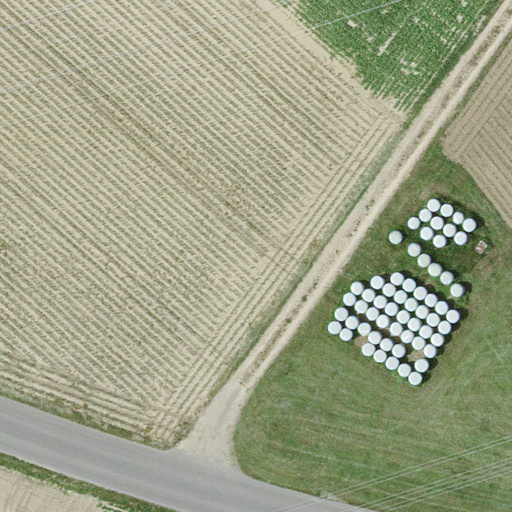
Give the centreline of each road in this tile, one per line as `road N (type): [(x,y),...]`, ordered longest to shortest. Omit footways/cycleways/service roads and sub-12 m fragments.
road 1 (track): [(181,484),(237,381),(510,0)]
road 2 (tertiary): [(0,418),(181,484),(290,511)]
